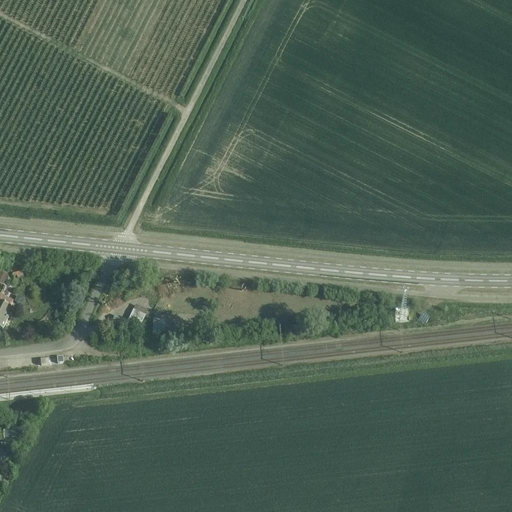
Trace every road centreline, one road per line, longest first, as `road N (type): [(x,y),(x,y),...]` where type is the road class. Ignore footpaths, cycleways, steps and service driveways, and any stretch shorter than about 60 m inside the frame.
road 1 (primary): [(119,247),(439,282),(511,281)]
road 2 (unclassified): [(119,247),(244,0)]
road 3 (unclassified): [(0,354),(67,346),(119,247)]
